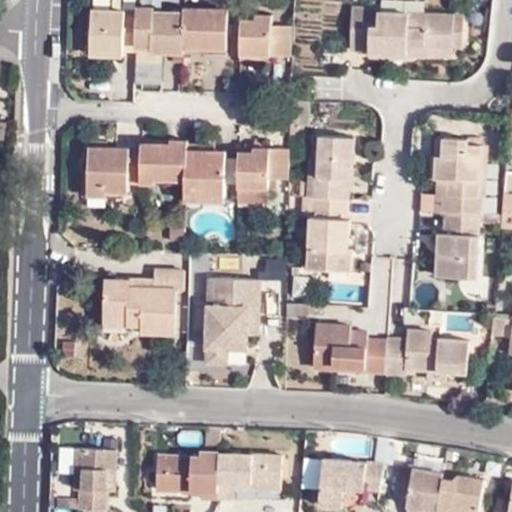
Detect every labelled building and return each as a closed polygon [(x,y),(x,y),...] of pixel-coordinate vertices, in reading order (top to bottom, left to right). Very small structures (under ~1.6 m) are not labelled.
[(184,48),(184,11),(155,11),(156,6),(137,5),(137,9),(136,46),(152,47),(184,48)] [(229,6),(184,5),(184,11),(184,48),(183,49),(208,50),(228,50),(229,6)] [(370,54),(389,54),(390,11),(379,11),(379,7),(353,6),(351,50),(370,51),(370,54)] [(124,51),(136,51),(136,46),(137,9),(93,9),(92,51),(124,51)] [(390,11),(389,54),(409,55),(409,50),(454,52),(454,48),(456,14),(390,11)] [(272,56),(293,56),(294,26),(273,25),(273,14),(256,13),(256,18),(242,17),(241,54),(272,56)] [(465,14),(456,14),(454,48),(464,49),(465,14)] [(241,62),(271,63),(272,56),(241,54),(241,62)] [(136,60),(136,83),(163,84),(164,60),(136,60)] [(304,124),(291,124),(290,139),(304,140),(304,124)] [(312,133),(310,155),(320,156),(321,134),(312,133)] [(342,179),(352,179),(355,179),(357,136),(321,134),(320,156),(310,155),(309,155),(307,196),(341,198),(342,179)] [(432,154),(436,155),(442,155),(443,136),(433,136),(432,154)] [(445,213),(481,215),(486,215),(490,145),(470,144),(470,138),(443,136),(442,155),(436,155),(435,179),(437,179),(436,212),(445,213)] [(226,183),(227,156),(227,149),(187,149),(187,139),(171,139),(172,143),(143,142),(142,147),(109,146),(90,145),(89,187),(108,188),(109,191),(130,192),(130,184),(157,184),(157,179),(158,173),(187,174),(186,180),(186,193),(226,194),(226,183)] [(270,177),(290,178),(290,148),(270,148),(270,147),(254,147),(254,150),(240,150),(240,157),(239,183),(238,204),(270,205),(270,177)] [(239,183),(240,157),(227,156),(226,183),(239,183)] [(341,198),(351,198),(352,179),(342,179),(341,198)] [(108,196),(109,191),(108,188),(89,187),(89,196),(108,196)] [(504,216),(506,193),(496,192),(495,216),(504,216)] [(226,202),(226,194),(186,193),(186,200),(226,202)] [(511,193),(506,193),(504,216),(503,225),(503,227),(511,228),(511,193)] [(350,218),(351,198),(341,198),(307,196),(303,196),(302,215),(310,216),(308,268),(313,268),(330,270),(354,271),(355,248),(350,249),(352,218),(350,218)] [(478,278),(481,223),(481,215),(445,213),(444,232),(439,231),(437,275),(478,278)] [(503,225),(504,216),(495,216),(486,215),(481,215),(481,223),(503,225)] [(330,270),(313,268),(311,284),(330,285),(330,270)] [(142,327),(142,332),(176,334),(178,289),(185,289),(186,269),(155,269),(154,278),(154,285),(131,284),(131,279),(106,278),(105,316),(130,317),(129,327),(142,327)] [(154,285),(154,278),(131,277),(131,279),(131,284),(154,285)] [(250,323),(261,323),(262,280),(211,279),(209,344),(231,345),(249,346),(249,332),(250,323)] [(288,303),(288,316),(308,317),(309,303),(288,303)] [(104,331),(142,332),(142,327),(129,327),(130,317),(105,316),(104,331)] [(261,333),(261,323),(250,323),(249,332),(261,333)] [(387,372),(389,338),(369,337),(368,345),(351,344),(352,328),(352,325),(317,324),(315,369),(387,372)] [(368,345),(369,337),(369,329),(352,328),(351,344),(368,345)] [(407,338),(389,337),(389,338),(387,372),(395,373),(406,374),(406,368),(429,369),(450,371),(469,372),(470,340),(439,338),(439,341),(432,341),(432,335),(433,330),(408,329),(407,338)] [(209,362),(230,363),(231,345),(209,344),(209,362)] [(450,381),(450,371),(429,369),(428,380),(450,381)] [(395,373),(387,372),(386,392),(394,393),(395,373)] [(220,450),(221,427),(207,427),(207,449),(220,450)] [(386,454),(388,440),(378,438),(375,460),(386,461),(386,454)] [(79,509),(110,510),(111,491),(111,476),(117,476),(118,448),(78,447),(76,490),(80,490),(79,509)] [(203,496),(220,497),(220,453),(202,452),(201,458),(159,456),(157,489),(203,492),(203,496)] [(220,453),(220,497),(237,498),(237,489),(238,482),(254,483),(254,489),(282,490),(283,454),(220,453)] [(395,455),(386,454),(386,461),(385,464),(393,465),(395,455)] [(365,488),(382,489),(385,464),(324,459),(321,504),(345,506),(346,487),(365,488)] [(409,502),(408,505),(438,510),(444,477),(445,473),(400,464),(394,500),(409,502)] [(438,510),(437,511),(480,511),(486,478),(459,473),(454,478),(444,477),(438,510)] [(346,487),(345,506),(355,507),(365,499),(365,488),(346,487)]
